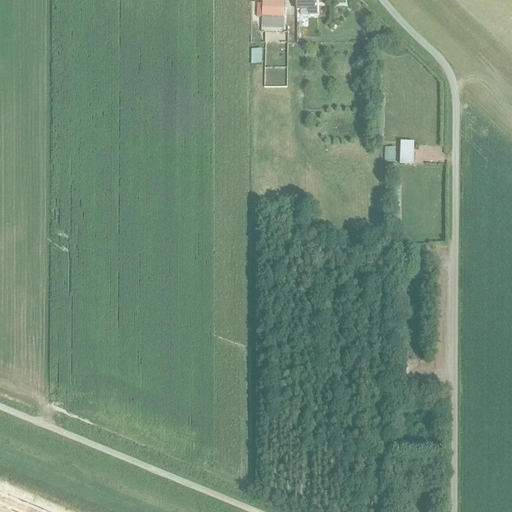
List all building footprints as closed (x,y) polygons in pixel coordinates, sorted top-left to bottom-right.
[(262,2),(262,5),(258,5),(258,18),(263,18),(262,29),(284,30),(284,0),(273,0),(273,2),(262,2)] [(300,15),(308,15),(317,15),(317,0),(296,0),(297,11),(300,11),(300,15)] [(279,31),(268,31),(268,42),(279,41),(279,31)] [(252,51),(252,66),(263,66),(263,51),(252,51)] [(400,165),(413,166),(414,143),(401,143),(400,165)] [(385,149),(385,165),(396,165),(397,149),(385,149)]
